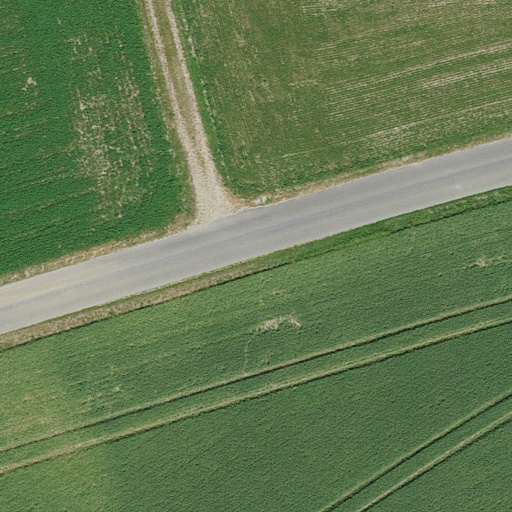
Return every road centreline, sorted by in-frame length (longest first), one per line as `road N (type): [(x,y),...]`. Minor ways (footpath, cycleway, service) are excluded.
road 1 (unclassified): [(511,167),(0,319)]
road 2 (track): [(225,252),(156,0)]
